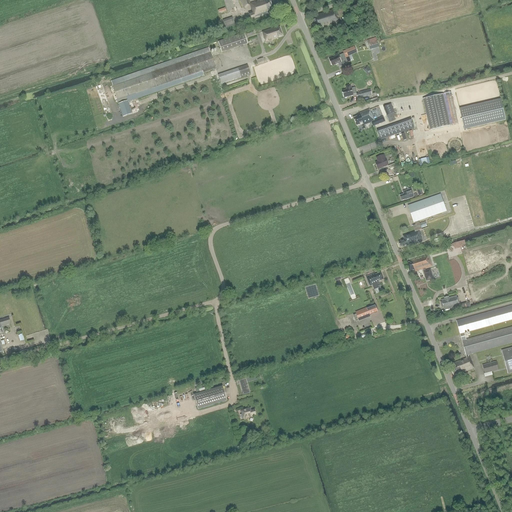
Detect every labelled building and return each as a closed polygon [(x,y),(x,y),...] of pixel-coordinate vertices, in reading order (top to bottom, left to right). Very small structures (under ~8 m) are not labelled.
[(224,0),(228,12),(236,9),(232,0),(224,0)] [(267,11),(273,9),(269,0),(266,0),(264,1),(263,0),(261,0),(250,4),(248,0),(240,0),(244,8),(251,6),(252,11),(248,12),(251,18),(263,14),(264,17),(269,15),(267,11)] [(337,31),(348,27),(346,21),(340,22),(337,13),(336,13),(335,9),(316,15),(316,16),(313,18),(315,24),(313,25),(314,29),(320,28),(320,29),(335,24),(337,31)] [(234,17),(224,19),(226,26),(235,24),(234,17)] [(262,32),(266,43),(278,38),(277,37),(282,35),(280,27),(276,29),(276,28),(273,29),(273,28),(262,32)] [(222,53),(248,44),(244,33),(218,42),(222,53)] [(376,38),(367,41),(370,50),(379,47),(376,38)] [(355,47),(343,51),(344,54),(345,56),(357,51),(355,47)] [(209,48),(111,81),(118,102),(119,104),(128,101),(128,102),(204,76),(203,73),(216,68),(209,48)] [(342,66),(348,63),(345,56),(344,54),(339,56),(334,58),(330,60),(332,66),(336,64),(336,65),(341,63),(342,66)] [(248,65),(238,69),(218,75),(221,84),(251,74),(248,65)] [(347,90),(343,91),(345,98),(354,96),(353,95),(357,94),(355,87),(352,88),(351,85),(346,86),(347,90)] [(360,93),(362,98),(372,95),(371,90),(360,93)] [(450,126),(443,95),(423,99),(431,130),(450,126)] [(458,124),(452,96),(444,97),(450,126),(458,124)] [(500,100),(459,109),(463,130),(505,120),(500,100)] [(395,114),(395,113),(391,104),(384,107),(390,122),(395,120),(393,115),(395,114)] [(373,126),(385,122),(383,117),(375,121),(372,113),(371,114),(369,110),(360,114),(360,116),(354,118),(357,126),(363,123),(364,125),(372,122),(373,126)] [(380,139),(414,128),(411,118),(375,131),(376,134),(378,133),(380,139)] [(378,169),(388,165),(386,159),(384,155),(377,158),(378,162),(376,163),(378,169)] [(204,163),(193,166),(198,180),(209,176),(204,163)] [(403,192),(404,194),(400,196),(402,201),(407,199),(414,197),(411,189),(403,192)] [(418,221),(446,211),(441,195),(409,206),(415,225),(413,225),(415,232),(403,236),(404,239),(401,241),(401,242),(399,242),(401,247),(407,245),(407,246),(422,240),(419,230),(428,227),(426,221),(419,223),(418,221)] [(409,218),(407,219),(406,216),(401,218),(402,220),(406,219),(408,226),(411,225),(409,218)] [(412,261),(407,263),(410,271),(414,270),(415,272),(431,266),(427,256),(411,261),(412,261)] [(378,282),(384,279),(381,273),(376,275),(375,274),(366,277),(370,286),(373,285),(374,287),(380,285),(380,286),(379,286),(380,287),(382,290),(379,284),(378,282)] [(459,304),(457,299),(456,297),(449,299),(449,298),(445,299),(445,300),(441,301),(442,303),(443,308),(444,310),(459,307),(458,304),(459,304)] [(367,310),(356,314),(359,321),(370,316),(370,315),(378,312),(375,305),(367,309),(367,310)] [(511,342),(511,327),(478,337),(477,334),(471,336),(472,338),(466,340),(464,333),(511,319),(511,306),(457,321),(467,358),(452,364),(454,370),(452,371),(454,375),(457,374),(458,376),(463,374),(474,369),(469,355),(511,342)] [(1,326),(10,323),(8,318),(0,320),(0,332),(2,332),(1,326)] [(508,374),(511,372),(511,348),(502,351),(508,374)] [(499,370),(497,361),(482,365),(485,374),(499,370)] [(243,395),(250,393),(246,379),(239,381),(243,395)] [(227,400),(222,386),(193,394),(198,409),(227,400)] [(251,411),(250,407),(241,410),(243,419),(253,416),(252,415),(256,414),(254,409),(251,411)]
